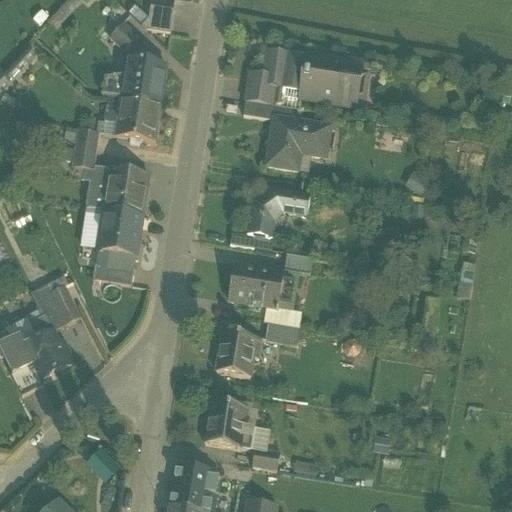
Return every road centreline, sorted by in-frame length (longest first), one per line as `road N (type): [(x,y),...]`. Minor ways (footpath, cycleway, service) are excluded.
road 1 (unclassified): [(169,331),(225,0)]
road 2 (track): [(221,25),(506,78)]
road 3 (unclassified): [(0,495),(169,331)]
road 4 (unclassified): [(142,511),(169,331)]
